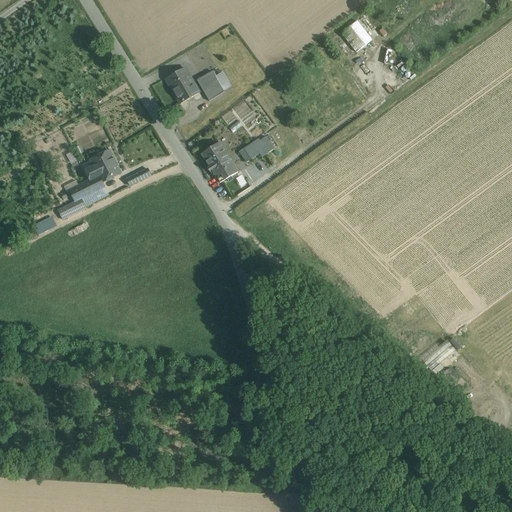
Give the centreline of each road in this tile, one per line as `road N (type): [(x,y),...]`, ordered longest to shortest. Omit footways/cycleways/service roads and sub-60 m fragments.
road 1 (unclassified): [(316,511),(209,192)]
road 2 (residential): [(209,192),(89,0)]
